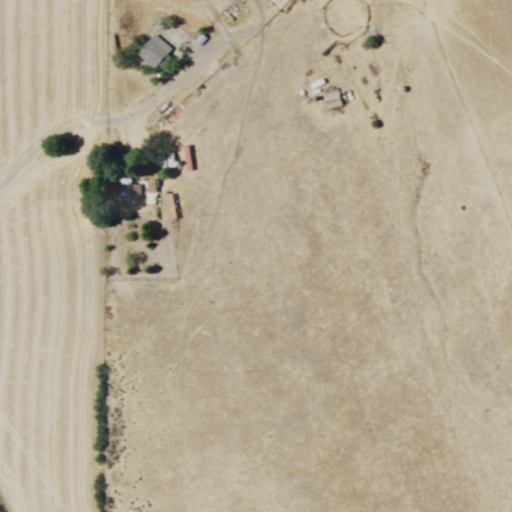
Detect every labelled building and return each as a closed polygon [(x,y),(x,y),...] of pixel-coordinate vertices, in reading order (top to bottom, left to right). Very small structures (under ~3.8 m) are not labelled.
[(163,47),(146,31),(128,50),(145,66),(163,47)] [(138,57),(156,34),(172,48),(154,70),(138,57)] [(318,107),(333,103),(330,89),(315,93),(318,107)] [(146,190),(149,179),(140,177),(138,189),(146,190)] [(147,192),(147,181),(158,181),(158,192),(147,192)] [(139,202),(109,201),(110,186),(139,187),(139,202)]
